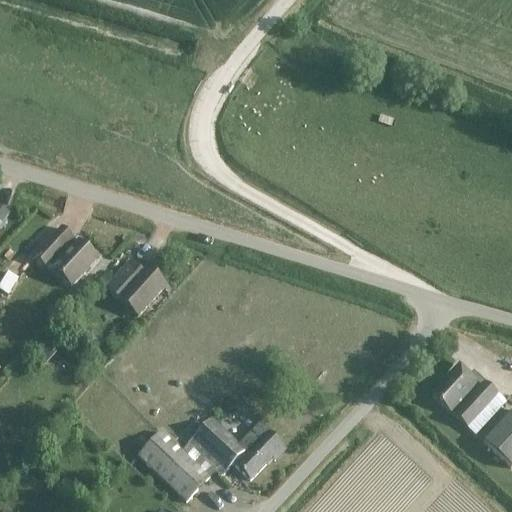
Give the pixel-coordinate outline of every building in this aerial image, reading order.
[(0,229),(8,219),(0,212),(0,229)] [(78,243),(77,244),(73,241),(74,240),(61,229),(34,258),(47,270),(49,268),(71,289),(97,261),(78,243)] [(107,290),(137,317),(165,287),(146,271),(142,275),(130,264),(107,290)] [(0,286),(0,291),(8,296),(18,280),(8,273),(0,286)] [(94,351),(102,342),(83,326),(75,335),(94,351)] [(44,368),(55,356),(43,345),(32,356),(44,368)] [(478,378),(475,381),(458,366),(448,378),(447,381),(432,398),(448,413),(449,413),(475,437),(506,404),(478,378)] [(511,413),(484,445),(511,470),(511,468),(511,413)] [(239,447),(211,420),(181,452),(161,433),(137,458),(187,505),(216,474),(221,479),(236,463),(238,465),(235,468),(251,482),(272,459),(275,462),(286,450),(260,425),(239,447)]
